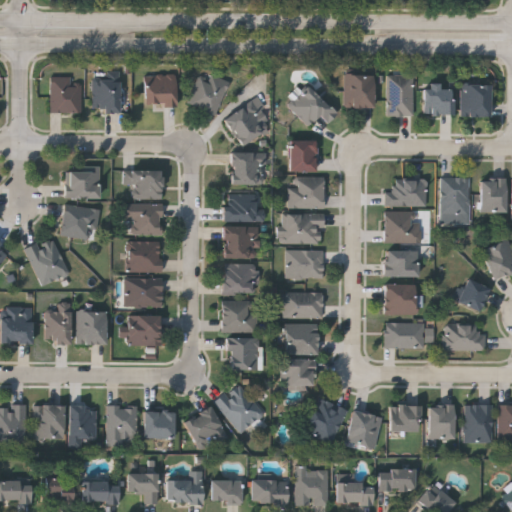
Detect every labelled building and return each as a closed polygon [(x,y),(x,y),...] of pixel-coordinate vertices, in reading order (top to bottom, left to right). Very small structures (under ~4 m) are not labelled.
[(94,71),(121,71),(121,111),(94,111),(94,71)] [(199,76),(208,80),(211,73),(231,82),(215,115),(187,101),(199,76)] [(374,106),(345,106),(345,73),(374,73),(374,106)] [(387,115),(387,74),(414,74),(414,115),(387,115)] [(146,106),(146,75),(176,75),(176,106),(146,106)] [(52,112),(52,76),(72,76),(72,86),(83,86),(83,112),(52,112)] [(454,114),(426,114),(426,82),(441,82),(441,88),(454,88),(454,114)] [(491,83),(491,116),(461,116),(461,83),(491,83)] [(289,105),(309,85),(337,113),(329,122),(321,114),(310,126),(289,105)] [(225,118),(257,97),(275,125),(242,146),(225,118)] [(291,171),(291,140),(316,140),(316,171),(291,171)] [(232,184),(232,152),(266,152),(266,184),(232,184)] [(100,168),(100,198),(66,198),(66,168),(100,168)] [(162,198),(132,198),(132,184),(123,184),(123,171),(162,171),(162,198)] [(325,208),(290,208),(290,177),(325,177),(325,208)] [(442,215),(442,177),(470,177),(470,215),(442,215)] [(507,177),(507,212),(481,212),(481,177),(507,177)] [(426,206),(386,206),(386,189),(395,189),(395,179),(426,179),(426,206)] [(265,208),(265,222),(225,221),(225,193),(258,193),(258,208),(265,208)] [(163,235),(132,235),(132,220),(123,220),(123,203),(163,203),(163,235)] [(98,207),(97,237),(63,236),(64,206),(98,207)] [(421,242),(385,242),(385,212),(421,212),(421,242)] [(282,213),(324,213),(324,243),(282,243),(282,213)] [(259,226),(259,258),(224,258),(224,226),(259,226)] [(52,236),(69,274),(42,285),(26,248),(52,236)] [(511,272),(511,271),(495,279),(481,252),(508,239),(511,247),(511,272)] [(162,272),(129,272),(129,241),(162,241),(162,272)] [(0,243),(11,252),(0,265),(0,243)] [(324,250),(324,278),(288,278),(288,250),(324,250)] [(418,251),(418,277),(386,277),(386,251),(418,251)] [(258,263),(258,294),(223,294),(223,263),(258,263)] [(126,306),(126,278),(163,278),(163,306),(126,306)] [(491,289),(480,312),(458,302),(468,279),(491,289)] [(416,284),(416,314),(385,314),(385,284),(416,284)] [(283,292),(324,292),(324,317),(283,317),(283,292)] [(223,330),(223,301),(258,301),(258,330),(223,330)] [(33,307),(32,343),(1,343),(2,307),(33,307)] [(47,344),(47,307),(71,307),(71,344),(47,344)] [(107,311),(107,344),(77,344),(77,311),(107,311)] [(129,344),(129,315),(162,315),(162,344),(129,344)] [(425,322),(425,348),(385,348),(385,322),(425,322)] [(319,354),(286,354),(286,324),(319,324),(319,354)] [(486,350),(444,350),(444,325),(486,325),(486,350)] [(259,338),(259,369),(229,369),(229,338),(259,338)] [(283,389),(283,359),(313,359),(313,389),(283,389)] [(215,400),(240,382),(264,414),(239,433),(215,400)] [(304,436),(318,397),(348,408),(334,447),(304,436)] [(0,404),(26,404),(26,446),(0,446),(0,404)] [(64,404),(64,437),(34,437),(34,404),(64,404)] [(137,404),(137,443),(107,443),(107,404),(137,404)] [(420,404),(420,429),(391,429),(391,404),(420,404)] [(455,404),(455,439),(429,439),(429,404),(455,404)] [(493,404),(493,441),(465,441),(465,404),(493,404)] [(511,404),(511,440),(500,440),(500,404),(511,404)] [(97,405),(97,439),(82,439),(82,446),(69,446),(69,405),(97,405)] [(199,449),(185,418),(213,406),(226,437),(199,449)] [(374,448),(346,441),(355,409),(383,416),(374,448)] [(174,410),(174,437),(145,437),(145,410),(174,410)] [(328,505),(297,505),(297,466),(328,466),(328,505)] [(415,489),(379,489),(379,468),(415,468),(415,489)] [(189,471),(203,471),(203,503),(167,503),(167,478),(189,478),(189,471)] [(144,503),(144,493),(128,493),(128,472),(159,472),(159,503),(144,503)] [(212,478),(242,478),(242,503),(212,503),(212,478)] [(44,479),(74,479),(74,501),(44,501),(44,479)] [(83,501),(83,479),(119,479),(119,501),(83,501)] [(0,480),(31,480),(31,501),(0,501),(0,480)] [(252,480),(287,480),(287,503),(252,503),(252,480)] [(337,503),(337,482),(373,482),(373,503),(337,503)] [(446,511),(432,511),(418,500),(433,482),(456,501),(446,511)] [(511,508),(501,499),(511,486),(511,508)]
